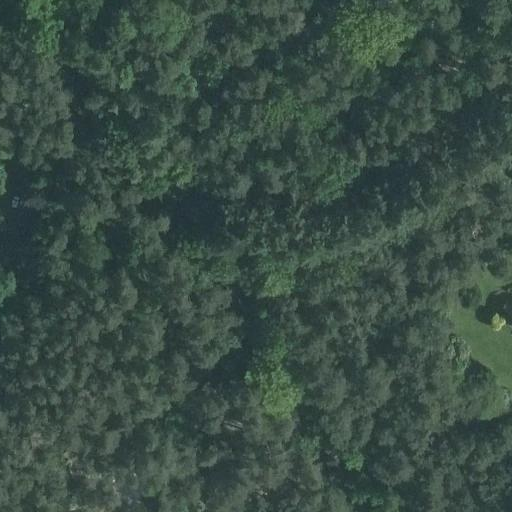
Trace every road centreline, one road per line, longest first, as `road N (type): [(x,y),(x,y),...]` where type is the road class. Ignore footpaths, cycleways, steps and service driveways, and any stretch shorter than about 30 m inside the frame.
road 1 (unclassified): [(0,469),(170,384),(191,365),(187,333),(128,227),(129,201),(144,180),(210,170),(337,176),(386,155),(471,81),(511,61)]
road 2 (track): [(35,0),(79,100),(144,180)]
